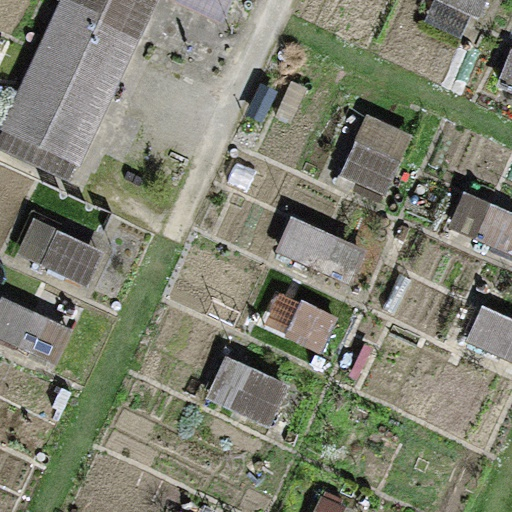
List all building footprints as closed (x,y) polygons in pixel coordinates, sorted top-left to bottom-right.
[(61,0),(0,137),(0,153),(66,183),(147,0),(61,0)] [(477,23),(488,0),(431,0),(420,25),(460,44),(471,21),(477,23)] [(415,137),(367,116),(340,178),(388,199),(415,137)] [(511,260),(511,216),(464,195),(448,233),(511,260)] [(88,291),(105,254),(33,221),(16,258),(88,291)] [(351,289),(367,253),(292,221),(277,257),(351,289)] [(0,345),(55,371),(73,334),(2,301),(0,304),(0,345)] [(511,369),(511,366),(511,322),(473,307),(457,346),(511,369)] [(163,367),(175,372),(180,359),(168,355),(163,367)] [(269,436),(290,391),(226,361),(205,407),(269,436)] [(350,511),(341,508),(344,502),(326,494),(324,500),(322,499),(315,511),(350,511)]
